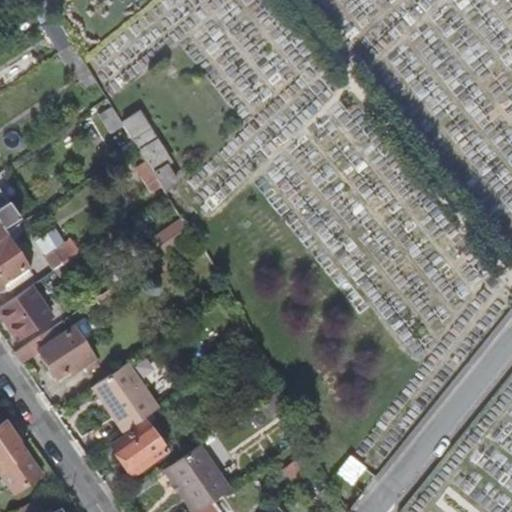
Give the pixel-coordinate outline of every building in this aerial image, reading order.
[(55,15),(45,0),(31,0),(45,23),(55,15)] [(73,45),(59,54),(69,71),(74,67),(80,78),(90,71),(89,70),(73,45)] [(160,186),(171,204),(180,197),(173,185),(175,183),(165,169),(164,170),(155,156),(145,162),(160,186)] [(160,186),(145,162),(135,169),(150,193),(160,186)] [(0,237),(3,235),(1,231),(18,219),(6,202),(0,206),(0,237)] [(149,235),(159,253),(187,236),(177,219),(149,235)] [(3,235),(0,237),(0,286),(2,285),(6,290),(29,274),(3,235)] [(53,271),(77,255),(68,241),(44,258),(53,271)] [(29,287),(0,307),(0,318),(15,341),(49,317),(29,287)] [(12,355),(20,366),(35,354),(54,381),(70,370),(75,375),(81,370),(85,374),(96,366),(71,327),(60,335),(55,327),(12,355)] [(121,435),(155,410),(124,364),(96,384),(107,401),(101,406),(121,435)] [(89,389),(101,406),(107,401),(96,384),(89,389)] [(0,422),(0,466),(18,456),(11,443),(12,442),(0,422)] [(142,424),(109,447),(129,477),(162,454),(142,424)] [(187,511),(199,511),(229,492),(198,446),(160,472),(187,511)] [(301,477),(315,460),(307,448),(290,466),(301,477)] [(349,484),(362,468),(350,457),(337,473),(349,484)] [(289,511),(280,500),(269,511),(289,511)]
